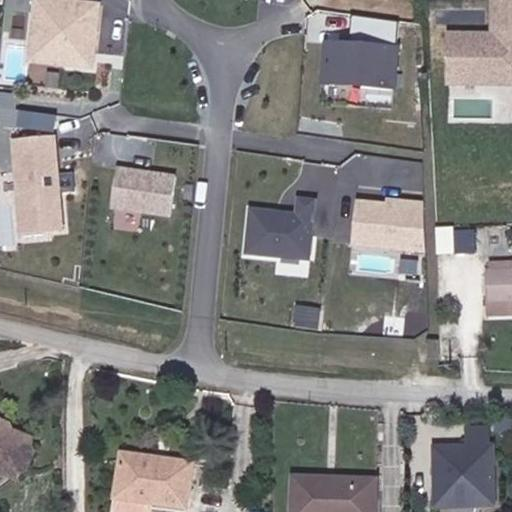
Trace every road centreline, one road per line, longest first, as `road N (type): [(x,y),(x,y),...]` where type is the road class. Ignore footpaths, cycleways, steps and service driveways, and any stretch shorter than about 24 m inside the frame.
road 1 (unclassified): [(511,398),(195,368)]
road 2 (residential): [(223,54),(195,368)]
road 3 (unclassified): [(195,368),(0,326)]
road 4 (unknown): [(106,351),(0,485)]
road 5 (unknown): [(382,178),(215,143)]
